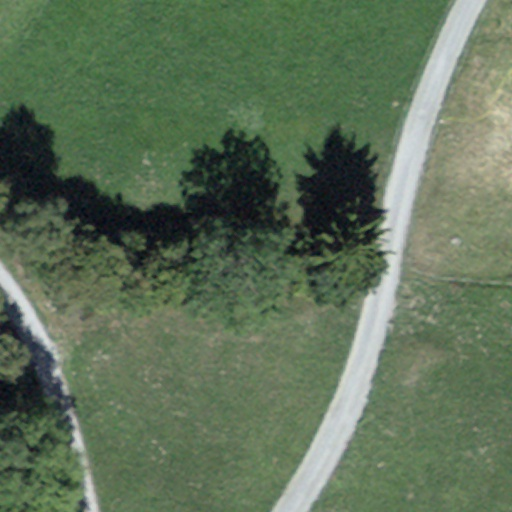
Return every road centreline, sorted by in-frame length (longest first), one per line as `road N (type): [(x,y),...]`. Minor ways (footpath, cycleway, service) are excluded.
road 1 (track): [(282,511),(327,439),(407,117),(461,0)]
road 2 (track): [(0,291),(21,318),(82,511)]
